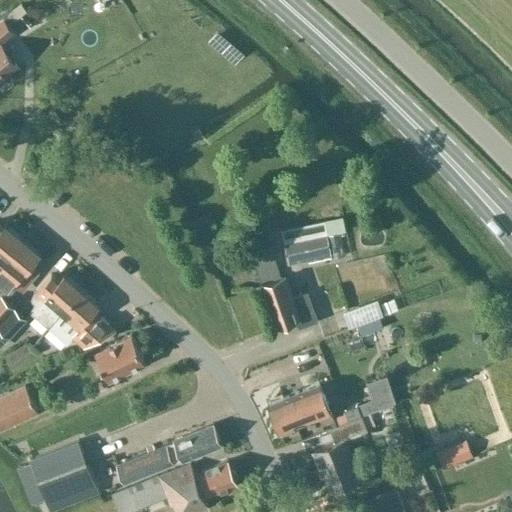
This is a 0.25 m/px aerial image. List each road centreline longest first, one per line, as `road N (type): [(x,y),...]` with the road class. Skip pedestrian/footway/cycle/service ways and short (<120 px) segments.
road 1 (residential): [(284,511),(250,429),(207,361),(0,181)]
road 2 (primary): [(493,207),(282,0)]
road 3 (unclassified): [(511,163),(342,0)]
